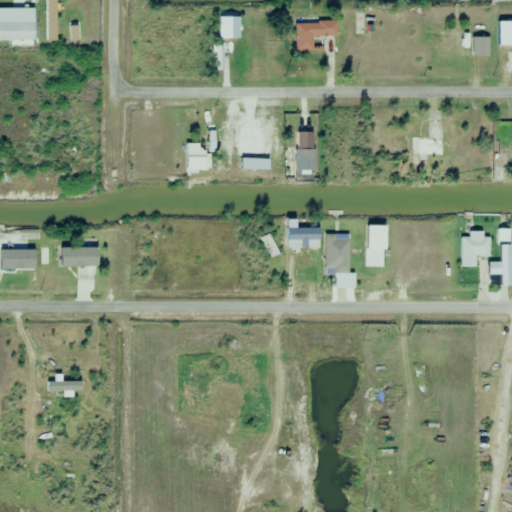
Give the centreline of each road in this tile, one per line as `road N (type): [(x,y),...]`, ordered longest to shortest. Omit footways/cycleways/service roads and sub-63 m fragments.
road 1 (residential): [(511,305),(0,305)]
road 2 (residential): [(511,93),(116,87)]
